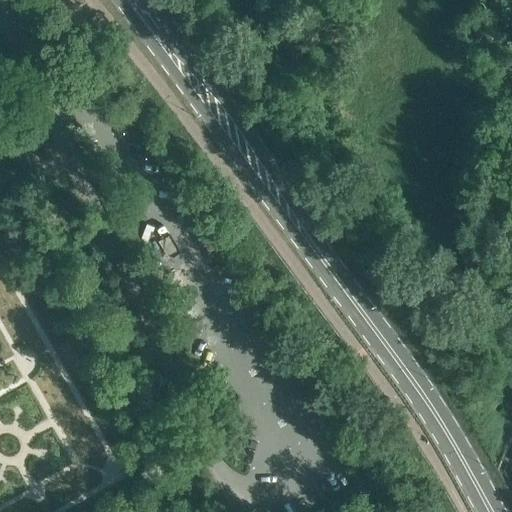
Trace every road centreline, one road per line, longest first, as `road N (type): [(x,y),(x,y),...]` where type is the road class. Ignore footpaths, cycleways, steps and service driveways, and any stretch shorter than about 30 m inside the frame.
road 1 (primary): [(490,511),(420,391),(136,0)]
road 2 (unclassified): [(238,511),(0,2)]
